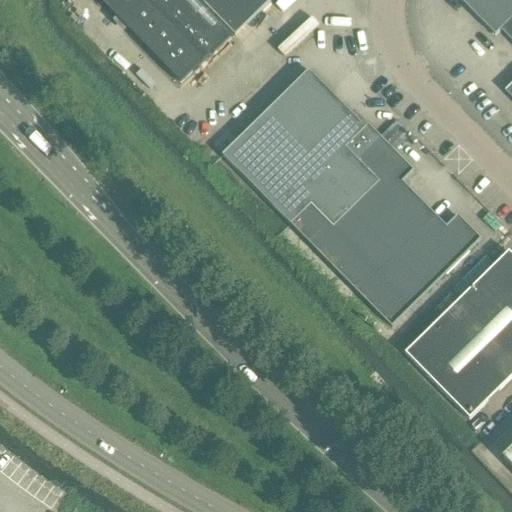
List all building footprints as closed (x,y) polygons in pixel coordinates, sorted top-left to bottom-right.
[(116,21),(126,31),(181,86),(232,36),(235,39),(274,0),(96,0),(105,9),(104,11),(115,22),(116,21)] [(511,86),(505,94),(511,100),(511,0),(457,0),(491,34),(491,35),(494,38),(500,32),(511,44),(511,86)] [(222,159),(290,227),(379,139),(367,128),(365,130),(309,74),(308,73),(222,159)] [(379,139),(290,227),(358,295),(392,329),(480,242),(457,219),(446,230),(401,185),(413,174),(379,139)] [(511,258),(508,254),(409,352),(405,356),(469,422),(511,379),(511,258)] [(511,450),(502,461),(511,470),(511,450)]
